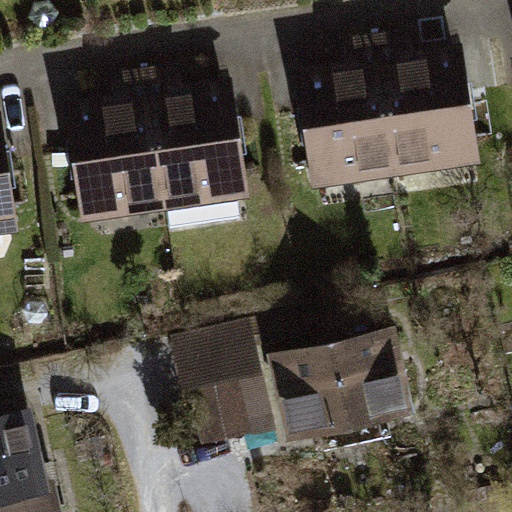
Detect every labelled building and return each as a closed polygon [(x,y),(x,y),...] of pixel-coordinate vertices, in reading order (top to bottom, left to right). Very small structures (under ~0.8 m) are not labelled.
[(401,178),(479,165),(460,49),(421,56),(417,29),(377,36),(401,178)] [(377,36),(335,43),(339,63),(290,71),(310,190),(401,178),(377,36)] [(168,212),(249,201),(233,86),(189,92),(185,61),(148,66),(168,212)] [(168,212),(148,66),(109,74),(112,99),(63,105),(79,222),(168,212)] [(0,235),(13,234),(0,147),(0,235)] [(176,329),(183,381),(245,373),(238,321),(176,329)] [(401,332),(266,359),(284,447),(418,420),(401,332)] [(56,511),(32,407),(0,414),(0,511),(56,511)]
